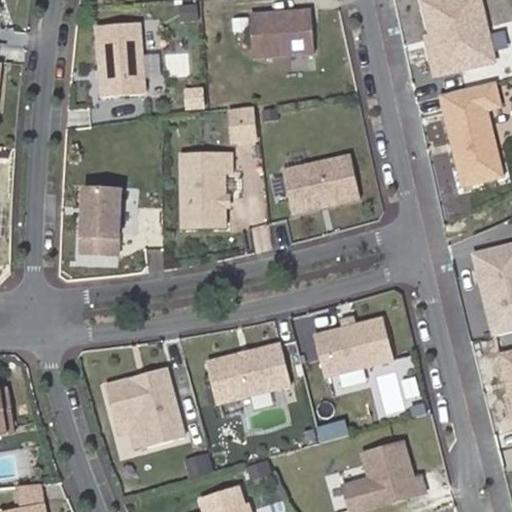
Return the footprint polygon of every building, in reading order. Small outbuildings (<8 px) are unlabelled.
[(482,0),(420,0),(439,79),(498,65),(482,0)] [(178,5),(179,22),(197,21),(196,3),(178,5)] [(310,11),(249,15),(252,58),(313,53),(310,11)] [(138,22),(95,27),(102,97),(144,93),(138,22)] [(497,84),(442,97),(464,191),(507,181),(491,112),(503,109),(497,84)] [(256,104),(229,107),(233,141),(260,138),(256,104)] [(228,155),(179,155),(180,227),(222,226),(221,172),(228,172),(228,155)] [(283,171),(292,214),(359,199),(350,156),(283,171)] [(125,187),(122,233),(137,234),(141,188),(125,187)] [(117,255),(120,191),(83,188),(79,253),(117,255)] [(511,245),(474,255),(494,336),(511,331),(511,245)] [(382,319),(313,336),(324,377),(393,360),(382,319)] [(290,386),(280,345),(249,353),(247,357),(240,359),(236,356),(206,364),(217,405),(290,386)] [(511,352),(499,356),(511,411),(511,352)] [(181,428),(163,361),(103,377),(115,424),(129,420),(134,441),(181,428)] [(334,390),(372,382),(369,368),(331,376),(334,390)] [(0,435),(14,433),(6,388),(0,389),(0,435)] [(349,511),(355,511),(425,493),(421,476),(413,478),(403,442),(362,453),(369,478),(342,485),(349,511)] [(245,505),(240,487),(203,496),(207,511),(250,511),(248,504),(245,505)]
